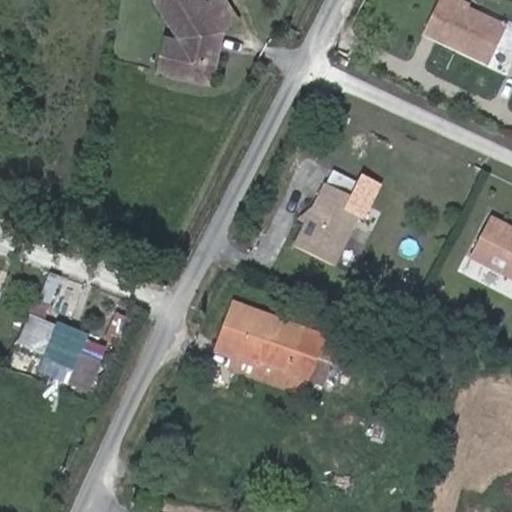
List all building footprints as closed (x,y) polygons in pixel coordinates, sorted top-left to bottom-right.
[(214,36),(239,22),(226,0),(217,0),(208,5),(204,0),(160,0),(180,38),(170,73),(207,84),(217,51),(211,44),(214,36)] [(450,7),(439,2),(425,34),(435,39),(450,7)] [(450,7),(435,39),(490,63),(504,31),(450,7)] [(180,38),(166,34),(156,69),(170,73),(180,38)] [(345,178),(351,166),(333,157),(327,170),(345,178)] [(327,170),(323,168),(306,206),(300,218),(289,243),(328,261),(356,199),(343,193),(349,180),(345,178),(327,170)] [(300,218),(306,206),(294,215),(300,218)] [(511,228),(488,216),(468,254),(511,276),(511,228)] [(57,283),(49,280),(42,295),(50,299),(57,283)] [(305,327),(232,303),(217,352),(232,357),(227,370),(306,398),(310,384),(322,388),(330,363),(319,359),(326,335),(305,327)] [(87,335),(36,315),(25,342),(48,351),(45,358),(94,377),(102,358),(81,350),(87,335)] [(330,363),(337,339),(326,335),(319,359),(330,363)] [(346,371),(339,397),(370,405),(377,380),(346,371)]
